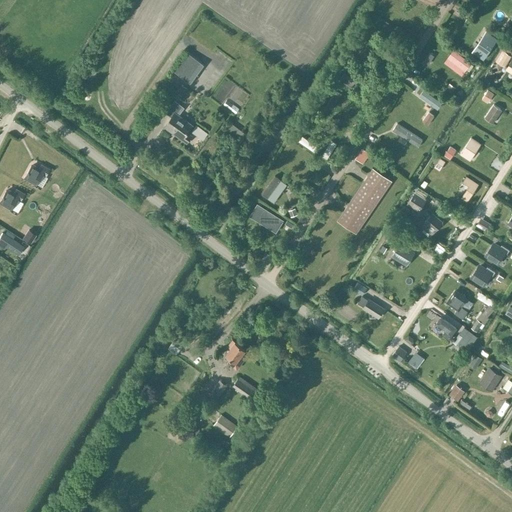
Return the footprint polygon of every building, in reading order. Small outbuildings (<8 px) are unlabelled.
[(453,47),(446,55),(463,70),(470,62),(453,47)] [(175,72),(190,83),(203,64),(189,53),(175,72)] [(90,66),(82,72),(89,81),(97,75),(90,66)] [(344,67),(337,78),(352,87),(359,77),(344,67)] [(207,92),(214,83),(208,79),(201,88),(207,92)] [(435,81),(432,86),(440,90),(442,85),(435,81)] [(187,88),(182,84),(176,92),(181,96),(187,88)] [(489,102),(492,91),(484,88),(481,99),(489,102)] [(225,100),(222,105),(236,113),(239,108),(225,100)] [(172,117),(165,128),(172,132),(172,131),(178,135),(177,136),(188,143),(192,136),(188,132),(192,125),(178,116),(184,108),(174,101),(165,113),(172,117)] [(502,110),(493,104),(484,117),(493,123),(502,110)] [(429,112),(422,120),(429,125),(435,117),(429,112)] [(417,147),(423,139),(396,121),(390,129),(417,147)] [(232,122),(227,129),(238,137),(243,131),(232,122)] [(197,125),(191,132),(196,135),(201,128),(197,125)] [(461,154),(468,159),(479,143),(471,138),(461,154)] [(361,144),(353,153),(361,160),(369,150),(361,144)] [(448,144),(443,153),(450,157),(455,147),(448,144)] [(432,164),(438,168),(444,160),(438,156),(432,164)] [(38,170),(30,166),(24,178),(36,184),(42,173),(45,175),(49,169),(41,165),(38,170)] [(373,168),(337,220),(356,232),(392,181),(373,168)] [(276,174),(263,194),(276,202),(289,183),(276,174)] [(479,184),(466,175),(462,181),(469,186),(461,198),(467,202),(479,184)] [(511,199),(511,191),(504,186),(500,192),(511,199)] [(13,195),(6,191),(0,200),(0,203),(11,209),(17,198),(20,200),(24,194),(16,190),(13,195)] [(426,201),(414,193),(407,205),(419,212),(426,201)] [(283,219),(257,201),(252,207),(278,225),(283,219)] [(242,226),(250,212),(244,208),(235,221),(242,226)] [(425,225),(433,232),(442,222),(432,213),(426,220),(422,217),(416,225),(421,230),(425,225)] [(12,243),(0,234),(0,247),(7,251),(12,243)] [(415,251),(399,242),(391,256),(406,265),(415,251)] [(491,245),(485,255),(498,263),(504,254),(506,255),(509,249),(501,244),(498,250),(491,245)] [(491,277),(495,271),(487,266),(484,271),(477,267),(471,277),(484,285),(489,276),(491,277)] [(455,291),(447,302),(458,309),(456,312),(462,317),(467,311),(461,306),(466,299),(455,291)] [(492,308),(495,302),(481,293),(477,299),(492,308)] [(362,296),(357,303),(364,307),(363,308),(378,317),(384,309),(369,299),(368,300),(362,296)] [(457,327),(440,316),(435,323),(445,330),(442,334),(449,339),(457,327)] [(477,320),(471,329),(477,332),(482,324),(477,320)] [(468,348),(477,336),(464,326),(459,332),(463,335),(458,341),(468,348)] [(184,344),(175,338),(169,347),(178,353),(184,344)] [(246,348),(233,339),(230,343),(233,345),(226,354),(231,357),(228,361),(238,368),(245,358),(241,355),(246,348)] [(407,352),(399,346),(392,355),(400,361),(407,352)] [(416,366),(423,356),(413,349),(406,360),(416,366)] [(471,364),(478,366),(480,357),(473,355),(471,364)] [(500,376),(490,369),(481,381),(491,388),(500,376)] [(239,378),(234,385),(252,399),(257,392),(239,378)] [(221,379),(210,394),(217,400),(228,385),(221,379)] [(456,399),(464,390),(456,382),(448,391),(456,399)] [(503,400),(497,409),(502,413),(508,403),(503,400)] [(238,426),(221,414),(213,425),(229,437),(238,426)]
